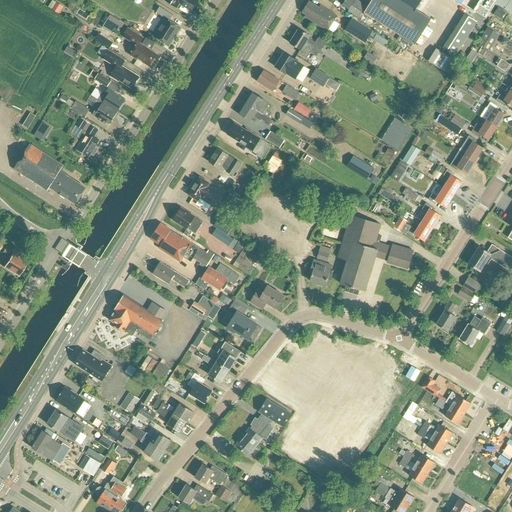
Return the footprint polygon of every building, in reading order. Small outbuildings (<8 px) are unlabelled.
[(196,5),(198,1),(197,0),(164,0),(165,0),(176,8),(179,3),(192,11),(192,10),(193,11),(196,5)] [(359,18),(366,7),(356,0),(355,0),(348,11),(359,18)] [(415,47),(432,21),(418,12),(425,0),(373,0),(364,14),(415,47)] [(511,0),(478,0),(472,9),(485,17),(494,2),(511,13),(511,0)] [(56,2),(51,9),(58,14),(62,7),(56,2)] [(319,8),(309,2),(303,12),(306,14),(304,16),(327,30),(336,16),(320,5),(319,8)] [(169,46),(180,28),(169,21),(173,16),(159,7),(156,13),(165,19),(154,36),(169,46)] [(498,8),(493,15),(501,20),(506,13),(498,8)] [(468,10),(447,45),(462,54),(482,19),(468,10)] [(120,31),(124,25),(110,15),(106,22),(109,24),(107,27),(114,31),(115,28),(120,31)] [(352,19),(344,30),(365,43),(372,31),(352,19)] [(142,45),(140,43),(143,38),(128,28),(122,37),(136,45),(129,55),(137,60),(137,59),(149,67),(157,55),(151,51),(156,44),(147,38),(142,45)] [(478,44),(488,50),(498,35),(488,28),(478,44)] [(315,42),(308,38),(309,36),(299,29),(290,43),(300,50),(298,52),(305,57),(309,51),(315,55),(318,52),(320,53),(327,42),(318,37),(315,42)] [(376,38),(387,44),(391,37),(379,31),(376,38)] [(440,45),(439,45),(435,42),(427,55),(444,66),(452,53),(440,45)] [(135,83),(139,77),(122,66),(125,61),(109,51),(108,51),(103,48),(100,54),(117,66),(111,76),(119,82),(119,81),(132,89),(134,86),(134,87),(136,84),(135,83)] [(275,67),(295,80),(302,68),(293,62),(295,60),(284,53),(275,67)] [(505,72),(510,65),(502,60),(497,67),(505,72)] [(329,78),(330,77),(316,69),(310,79),(324,87),(325,85),(329,78)] [(110,81),(93,70),(90,75),(95,79),(94,80),(106,87),(110,81)] [(273,91),(280,81),(264,71),(257,81),(273,91)] [(333,80),(329,78),(325,85),(329,87),(333,80)] [(478,81),(473,88),(483,95),(487,88),(478,81)] [(98,100),(117,112),(125,100),(118,95),(122,89),(111,82),(108,87),(109,88),(105,95),(102,93),(98,100)] [(459,83),(455,88),(464,95),(466,93),(468,89),(459,83)] [(296,101),(300,93),(287,85),(282,93),(296,101)] [(478,101),(482,95),(470,87),(468,89),(466,93),(478,101)] [(511,108),(511,88),(505,98),(499,95),(496,101),(503,105),(504,103),(511,108)] [(246,104),(268,119),(271,114),(266,111),(270,104),(252,93),(246,104)] [(369,96),(372,102),(378,99),(375,93),(369,96)] [(110,124),(117,112),(98,100),(93,107),(96,109),(92,115),(98,118),(99,117),(110,124)] [(85,117),(89,111),(76,102),(72,109),(85,117)] [(492,126),(496,128),(505,115),(496,109),(497,107),(490,102),(486,108),(492,112),(486,120),(489,123),(493,125),(492,126)] [(307,118),(311,111),(299,103),(294,110),(307,118)] [(239,115),(249,122),(252,117),(259,121),(261,119),(270,125),(272,121),(268,119),(246,104),(239,115)] [(300,124),(304,118),(290,109),(286,115),(300,124)] [(33,126),(39,113),(33,110),(27,123),(33,126)] [(75,120),(78,114),(71,110),(68,115),(75,120)] [(457,135),(461,128),(440,114),(435,120),(457,135)] [(462,128),(466,122),(455,115),(451,121),(462,128)] [(77,149),(75,153),(80,156),(83,153),(89,157),(90,155),(93,157),(98,150),(95,148),(99,141),(94,137),(98,131),(80,119),(75,126),(82,130),(77,138),(81,141),(76,149),(77,149)] [(428,130),(433,123),(426,119),(422,126),(428,130)] [(488,140),(496,128),(492,126),(493,125),(489,123),(486,120),(480,130),(474,126),(471,132),(478,137),(479,134),(488,140)] [(42,123),(34,136),(41,140),(49,127),(42,123)] [(246,133),(233,124),(227,134),(240,142),(239,144),(251,151),(250,153),(261,159),(269,146),(247,131),(246,133)] [(280,148),(284,142),(271,134),(267,140),(280,148)] [(472,159),(475,161),(483,148),(474,142),(476,140),(468,136),(459,150),(465,154),(468,156),(472,159)] [(414,163),(423,148),(415,142),(405,158),(414,163)] [(86,188),(67,176),(68,174),(61,170),(63,166),(30,144),(13,169),(47,191),(49,187),(75,204),(86,188)] [(234,175),(241,164),(217,148),(209,162),(222,171),(224,168),(234,175)] [(387,150),(385,156),(392,158),(394,152),(387,150)] [(429,155),(441,162),(444,157),(432,150),(429,155)] [(466,174),(475,161),(472,159),(468,156),(465,154),(459,150),(449,166),(456,171),(458,169),(466,174)] [(275,152),(269,162),(267,161),(264,165),(273,170),(277,165),(275,164),(276,161),(280,164),(284,158),(275,152)] [(347,167),(367,179),(374,169),(353,156),(347,167)] [(395,170),(390,177),(397,182),(402,175),(395,170)] [(443,188),(453,195),(461,182),(452,177),(454,175),(447,170),(443,176),(448,179),(443,188)] [(215,206),(222,194),(207,186),(209,183),(199,177),(188,195),(198,200),(200,197),(215,206)] [(415,202),(419,196),(405,188),(402,193),(415,202)] [(445,208),(453,195),(443,188),(437,198),(431,194),(428,200),(435,204),(436,202),(445,208)] [(398,207),(402,201),(385,190),(381,196),(398,207)] [(230,195),(214,219),(225,226),(240,202),(230,195)] [(421,222),(432,229),(440,216),(431,210),(432,208),(425,204),(421,210),(422,210),(417,218),(422,221),(421,222)] [(186,229),(187,228),(195,233),(202,222),(181,208),(173,220),(186,229)] [(391,247),(379,244),(381,237),(377,236),(380,225),(351,216),(337,258),(347,261),(340,284),(346,286),(344,290),(357,294),(359,290),(364,292),(375,257),(387,261),(386,262),(407,269),(413,252),(392,245),(391,247)] [(400,232),(407,222),(401,218),(394,228),(400,232)] [(423,242),(432,229),(421,222),(415,232),(409,228),(406,234),(413,238),(414,236),(423,242)] [(151,238),(151,239),(161,245),(159,248),(180,261),(183,257),(191,262),(193,258),(200,248),(193,244),(161,223),(160,224),(154,234),(151,238)] [(216,229),(211,235),(228,247),(233,240),(216,229)] [(321,245),(317,259),(327,262),(331,248),(321,245)] [(511,257),(492,245),(487,252),(479,246),(467,265),(479,272),(488,258),(511,273),(511,257)] [(18,276),(26,262),(17,257),(18,255),(5,248),(2,253),(10,258),(4,267),(18,276)] [(207,253),(200,263),(206,267),(214,254),(209,250),(207,253)] [(255,254),(249,259),(254,265),(259,259),(255,254)] [(216,256),(212,262),(217,265),(221,259),(216,256)] [(313,268),(309,281),(318,284),(318,285),(321,286),(322,285),(325,286),(327,279),(330,280),(332,274),(329,273),(331,265),(327,264),(316,261),(313,260),(310,268),(313,268)] [(181,276),(162,264),(160,262),(153,274),(168,284),(171,279),(187,289),(191,282),(181,276)] [(209,267),(202,278),(209,283),(220,289),(227,278),(232,271),(221,264),(216,271),(209,267)] [(468,276),(462,287),(474,295),(481,284),(468,276)] [(284,296),(268,286),(264,292),(259,289),(250,302),(262,309),(266,303),(276,309),(284,296)] [(474,295),(462,287),(457,294),(470,302),(474,295)] [(230,300),(223,295),(219,300),(227,305),(230,300)] [(135,305),(122,297),(114,310),(115,310),(109,320),(116,324),(114,326),(115,327),(114,329),(120,332),(121,331),(123,332),(124,329),(132,334),(135,330),(150,339),(167,312),(153,303),(148,311),(138,304),(135,305)] [(248,339),(257,324),(243,315),(247,308),(234,301),(228,311),(234,315),(226,328),(234,332),(235,331),(248,339)] [(447,332),(456,317),(451,314),(456,305),(449,301),(444,310),(445,310),(436,325),(447,332)] [(194,303),(189,311),(205,321),(210,312),(194,303)] [(481,320),(475,316),(469,325),(468,324),(459,338),(470,345),(479,331),(484,334),(491,324),(482,318),(481,320)] [(503,335),(510,324),(502,320),(496,331),(503,335)] [(196,338),(192,345),(197,348),(201,341),(196,338)] [(216,362),(229,370),(240,351),(224,341),(217,353),(219,354),(218,355),(220,356),(216,362)] [(91,355),(82,350),(74,363),(80,368),(100,380),(110,365),(101,359),(103,356),(94,350),(91,355)] [(216,362),(204,355),(202,360),(213,367),(208,375),(221,382),(229,370),(216,362)] [(170,368),(161,362),(153,373),(163,380),(170,368)] [(195,373),(188,384),(193,388),(189,394),(204,403),(212,391),(202,384),(205,379),(195,373)] [(432,383),(433,381),(428,377),(423,385),(424,386),(424,387),(435,395),(440,388),(432,383)] [(163,395),(166,390),(157,385),(154,390),(163,395)] [(75,413),(84,399),(72,391),(65,387),(55,401),(62,405),(75,413)] [(143,402),(148,405),(155,392),(150,389),(143,402)] [(132,414),(141,400),(129,393),(120,407),(132,414)] [(442,409),(447,403),(435,395),(431,401),(442,409)] [(451,406),(464,414),(470,403),(457,395),(451,406)] [(291,414),(269,400),(268,399),(266,398),(258,411),(262,414),(258,418),(255,417),(250,424),(252,425),(250,428),(249,428),(235,445),(248,456),(258,443),(262,439),(263,438),(265,439),(273,428),(268,425),(272,420),(283,426),(291,414)] [(424,398),(421,403),(430,408),(433,403),(424,398)] [(153,406),(158,409),(162,402),(157,399),(153,406)] [(162,402),(158,409),(159,410),(157,413),(169,420),(167,424),(180,432),(186,422),(173,414),(171,412),(166,409),(167,406),(162,402)] [(179,404),(173,414),(186,422),(192,412),(179,404)] [(142,406),(138,412),(147,418),(150,420),(154,414),(142,406)] [(458,424),(464,414),(451,406),(444,416),(458,424)] [(83,427),(67,417),(67,416),(61,413),(56,410),(47,424),(52,427),(53,428),(58,431),(74,441),(83,427)] [(119,417),(129,423),(133,417),(122,411),(119,417)] [(147,418),(138,412),(135,417),(144,423),(147,418)] [(97,413),(92,420),(101,425),(105,418),(97,413)] [(405,414),(396,429),(404,433),(413,418),(405,414)] [(425,420),(420,428),(421,428),(428,432),(432,425),(425,420)] [(453,433),(439,425),(433,435),(446,443),(453,433)] [(131,433),(135,436),(140,429),(135,426),(131,433)] [(421,428),(417,434),(424,438),(428,432),(421,428)] [(111,429),(107,435),(115,440),(119,434),(111,429)] [(140,429),(135,436),(146,443),(145,444),(147,446),(143,452),(156,461),(163,450),(148,440),(143,436),(146,433),(140,429)] [(43,431),(32,448),(41,454),(42,453),(51,459),(52,460),(62,445),(50,438),(51,436),(48,434),(43,431)] [(153,437),(146,433),(143,436),(148,440),(163,450),(170,439),(157,431),(153,437)] [(446,443),(433,435),(426,446),(440,454),(446,443)] [(102,436),(97,443),(107,449),(111,442),(102,436)] [(412,448),(415,445),(403,436),(400,439),(412,448)] [(131,448),(133,444),(125,439),(122,443),(131,448)] [(124,457),(127,451),(118,446),(115,451),(124,457)] [(98,455),(88,449),(85,453),(95,459),(98,455)] [(406,451),(402,457),(410,462),(414,456),(406,451)] [(415,465),(428,473),(434,463),(421,454),(415,465)] [(94,476),(101,464),(86,455),(79,467),(94,476)] [(421,484),(428,473),(415,465),(410,462),(402,457),(399,463),(411,471),(408,475),(421,484)] [(109,475),(116,463),(109,458),(101,470),(109,475)] [(140,459),(137,466),(149,469),(151,462),(140,459)] [(210,469),(203,464),(195,478),(205,484),(209,476),(214,479),(214,480),(220,483),(226,474),(212,466),(210,469)] [(104,507),(106,509),(122,484),(123,482),(114,476),(111,481),(109,483),(107,483),(104,488),(102,487),(99,487),(97,488),(95,490),(95,493),(97,495),(100,497),(96,503),(99,504),(98,505),(103,508),(104,507)] [(378,487),(408,506),(413,497),(400,489),(397,492),(390,488),(390,489),(381,483),(378,487)] [(122,484),(106,509),(109,510),(108,511),(109,511),(118,511),(120,508),(122,509),(126,503),(120,499),(127,489),(125,488),(126,487),(122,484)] [(213,494),(197,484),(194,489),(186,485),(178,498),(188,504),(192,497),(204,504),(206,500),(209,501),(213,494)] [(225,502),(232,492),(223,485),(216,495),(225,502)] [(399,511),(404,511),(408,506),(378,487),(376,491),(385,497),(384,498),(392,502),(389,506),(399,511)] [(349,506),(358,511),(368,511),(370,509),(353,499),(349,506)] [(452,511),(453,511),(472,511),(475,509),(459,499),(452,511)]
